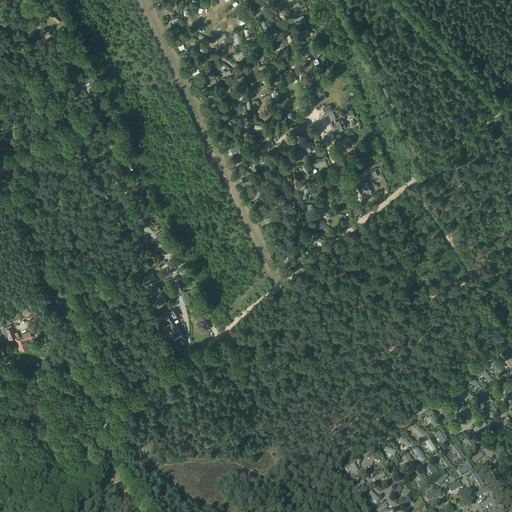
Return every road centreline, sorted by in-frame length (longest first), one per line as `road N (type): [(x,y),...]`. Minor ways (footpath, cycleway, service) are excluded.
road 1 (track): [(0,504),(511,101)]
road 2 (unknown): [(82,442),(65,360),(31,326)]
